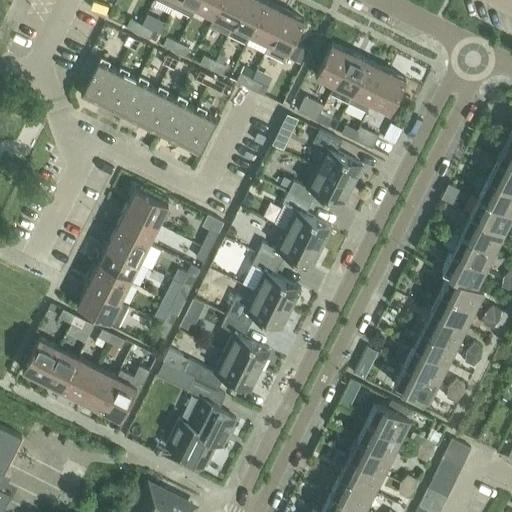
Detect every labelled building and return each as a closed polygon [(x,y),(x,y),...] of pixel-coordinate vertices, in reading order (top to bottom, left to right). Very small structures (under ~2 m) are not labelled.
[(199,0),(197,6),(214,14),(209,24),(210,25),(222,0),(199,0)] [(222,0),(210,25),(229,34),(245,0),(222,0)] [(266,0),(245,0),(229,34),(246,43),(251,33),(267,0),(266,0)] [(267,0),(251,33),(269,41),(264,51),(266,52),(286,10),(267,0)] [(286,10),(266,52),(283,61),(288,51),(289,51),(305,19),(286,10)] [(132,18),(127,27),(138,32),(142,23),(132,18)] [(142,23),(138,32),(149,37),(154,29),(142,23)] [(134,49),(139,39),(127,33),(123,43),(134,49)] [(168,36),(164,45),(175,50),(179,41),(168,36)] [(179,41),(175,50),(186,56),(191,47),(179,41)] [(316,74),(334,82),(350,50),(332,41),(316,74)] [(290,57),(302,63),(308,50),(296,44),(290,57)] [(350,50),(334,82),(329,93),(348,102),(369,59),(350,50)] [(174,68),(178,59),(167,53),(162,63),(174,68)] [(206,54),(202,63),(212,68),(217,59),(206,54)] [(197,153),(215,117),(98,59),(80,95),(197,153)] [(217,59),(212,68),(224,74),(228,65),(217,59)] [(369,59),(348,102),(366,111),(371,101),(372,101),(388,69),(369,59)] [(241,71),(236,80),(249,86),(253,77),(252,77),(255,70),(243,65),(240,71),(241,71)] [(225,94),(230,84),(200,69),(195,79),(225,94)] [(388,69),(372,101),(389,110),(406,77),(388,69)] [(253,77),(249,86),(259,91),(263,82),(253,77)] [(305,95),(297,110),(316,119),(320,110),(323,104),(305,95)] [(320,110),(316,119),(328,125),(332,116),(320,110)] [(346,123),(342,132),(354,138),(360,125),(359,125),(357,128),(346,123)] [(360,125),(354,138),(371,146),(378,134),(360,125)] [(325,146),(315,166),(352,184),(362,164),(335,151),(341,139),(318,128),(312,139),(325,146)] [(511,141),(506,139),(497,157),(511,163),(511,141)] [(511,163),(497,157),(488,176),(511,188),(511,163)] [(292,180),(287,190),(309,202),(315,191),(342,204),(352,184),(315,166),(305,186),(292,180)] [(511,188),(488,176),(479,194),(511,210),(511,188)] [(135,186),(125,206),(157,222),(167,202),(135,186)] [(295,207),(284,227),(321,245),(331,225),(304,211),(309,202),(287,190),(282,200),(295,207)] [(511,210),(479,194),(469,213),(503,230),(511,212),(511,210)] [(125,206),(115,225),(147,241),(157,222),(125,206)] [(469,213),(460,231),(494,247),(503,230),(469,213)] [(115,225),(105,245),(138,261),(147,241),(115,225)] [(262,240),(257,250),(279,261),(284,251),(311,265),(321,245),(284,227),(274,247),(262,240)] [(460,231),(451,249),(485,265),(494,247),(460,231)] [(206,232),(200,244),(208,248),(214,236),(207,233),(206,232)] [(194,255),(202,259),(208,248),(200,244),(194,255)] [(105,245),(95,265),(127,281),(138,261),(105,245)] [(442,267),(483,287),(484,286),(477,282),(485,265),(451,249),(442,267)] [(263,268),(253,288),(290,306),(300,286),(273,273),(279,261),(257,250),(251,261),(263,268)] [(176,278),(175,280),(188,286),(198,266),(182,258),(173,277),(176,278)] [(95,265),(86,283),(118,299),(127,281),(95,265)] [(448,272),(440,288),(474,305),(483,287),(442,267),(442,268),(448,272)] [(502,274),(511,278),(511,268),(509,267),(502,274)] [(510,289),(511,286),(511,278),(502,274),(501,285),(510,289)] [(169,290),(175,293),(183,298),(188,286),(175,280),(169,290)] [(118,299),(86,283),(76,304),(108,320),(118,299)] [(236,292),(225,312),(247,323),(253,313),(280,327),(290,306),(253,288),(248,298),(236,292)] [(440,288),(431,306),(466,323),(474,305),(440,288)] [(491,303),(484,310),(499,318),(500,307),(491,303)] [(431,306),(422,325),(456,342),(466,323),(431,306)] [(58,316),(70,322),(75,313),(63,307),(58,316)] [(167,309),(161,321),(169,325),(175,313),(167,309)] [(491,325),(499,318),(484,310),(483,321),(491,325)] [(233,329),(222,349),(259,368),(269,348),(242,334),(247,323),(225,312),(220,323),(233,329)] [(75,313),(70,322),(82,328),(86,319),(75,313)] [(182,316),(179,322),(181,324),(187,326),(190,320),(185,317),(182,316)] [(156,331),(164,335),(169,325),(161,321),(156,331)] [(422,325),(413,343),(447,360),(456,342),(422,325)] [(97,335),(109,341),(113,332),(101,327),(97,335)] [(113,332),(109,341),(120,347),(125,338),(113,332)] [(21,369),(41,379),(58,347),(37,336),(21,369)] [(466,347),(481,354),(482,344),(473,340),(466,347)] [(413,343),(404,361),(438,379),(447,360),(413,343)] [(366,344),(353,371),(364,376),(377,350),(366,344)] [(58,347),(41,379),(60,389),(76,356),(58,347)] [(170,347),(164,357),(173,362),(179,351),(170,347)] [(473,362),(481,354),(466,347),(464,358),(473,362)] [(182,367),(218,385),(223,375),(249,388),(259,368),(222,349),(213,368),(188,356),(182,367)] [(76,356),(60,389),(80,399),(96,366),(76,356)] [(405,386),(401,395),(423,406),(427,397),(428,398),(438,379),(404,361),(394,381),(405,386)] [(115,376),(99,408),(118,418),(135,385),(139,388),(149,368),(139,363),(134,374),(121,368),(116,376),(115,376)] [(96,366),(80,399),(99,408),(115,376),(96,366)] [(454,375),(447,383),(462,391),(463,380),(454,375)] [(200,395),(189,417),(225,435),(235,416),(217,407),(224,393),(192,377),(187,388),(200,395)] [(454,399),(462,391),(447,383),(446,395),(454,399)] [(376,398),(367,417),(400,433),(409,414),(412,406),(391,395),(387,403),(376,398)] [(221,444),(225,435),(189,417),(187,420),(178,415),(164,443),(182,453),(181,456),(202,466),(214,441),(221,444)] [(367,417),(358,435),(391,451),(400,433),(367,417)] [(0,511),(10,493),(0,487),(0,476),(21,435),(0,424),(0,511)] [(413,439),(419,442),(432,449),(434,439),(425,435),(425,436),(416,432),(413,439)] [(358,435),(348,453),(382,470),(391,451),(358,435)] [(451,436),(447,446),(466,455),(471,446),(451,436)] [(424,457),(432,449),(419,442),(417,453),(424,457)] [(447,446),(442,455),(461,465),(466,455),(447,446)] [(348,453),(339,472),(373,488),(382,470),(348,453)] [(437,465),(456,474),(461,465),(442,455),(437,465)] [(432,474),(451,484),(456,474),(437,465),(432,474)] [(339,472),(330,490),(363,507),(373,488),(339,472)] [(407,472),(400,479),(414,486),(415,476),(407,472)] [(427,484),(447,494),(451,484),(432,474),(427,484)] [(406,493),(414,486),(400,479),(399,490),(406,493)] [(150,483),(135,511),(188,511),(193,505),(159,488),(150,483)] [(427,484),(422,494),(442,504),(447,494),(427,484)] [(330,490),(321,508),(328,511),(360,511),(363,507),(330,490)] [(418,503),(435,511),(437,511),(442,504),(422,494),(418,503)] [(435,511),(418,503),(413,511),(435,511)]
